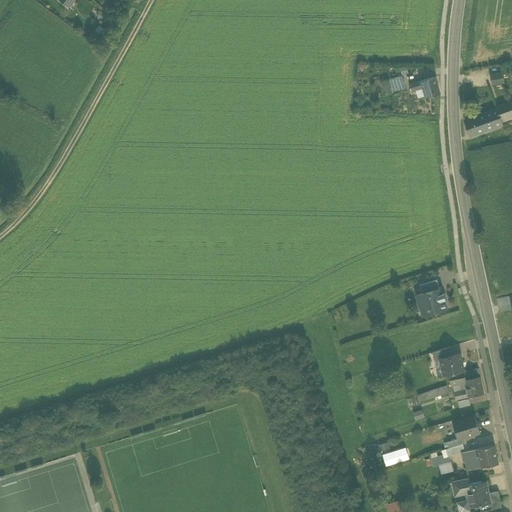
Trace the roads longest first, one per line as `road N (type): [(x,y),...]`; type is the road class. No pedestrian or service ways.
road 1 (tertiary): [(511,426),(457,160),(459,0)]
road 2 (track): [(148,0),(51,179),(0,239)]
